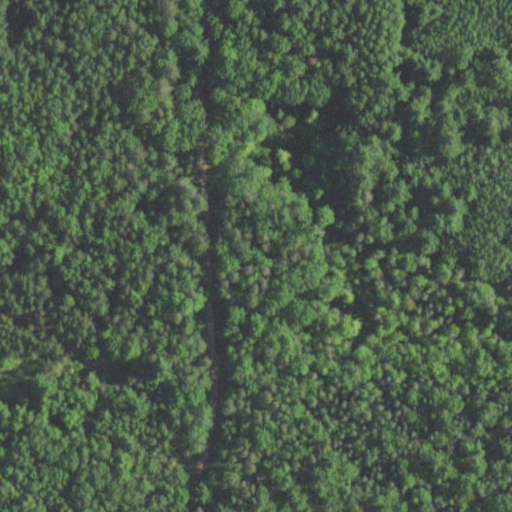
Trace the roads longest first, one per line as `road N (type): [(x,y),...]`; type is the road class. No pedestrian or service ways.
road 1 (track): [(189,508),(205,465),(217,352),(207,0)]
road 2 (track): [(187,511),(181,451),(144,393),(0,307)]
